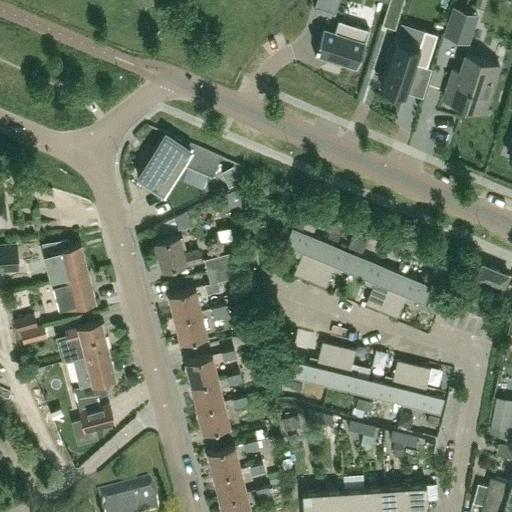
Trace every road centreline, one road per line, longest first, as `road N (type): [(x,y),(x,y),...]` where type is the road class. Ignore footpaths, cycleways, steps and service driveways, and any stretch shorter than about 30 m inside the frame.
road 1 (tertiary): [(511,222),(174,79)]
road 2 (residential): [(450,511),(477,362),(283,295)]
road 3 (tertiary): [(164,408),(107,197),(78,155)]
road 4 (residential): [(24,511),(164,408)]
road 5 (tertiary): [(78,155),(174,79)]
